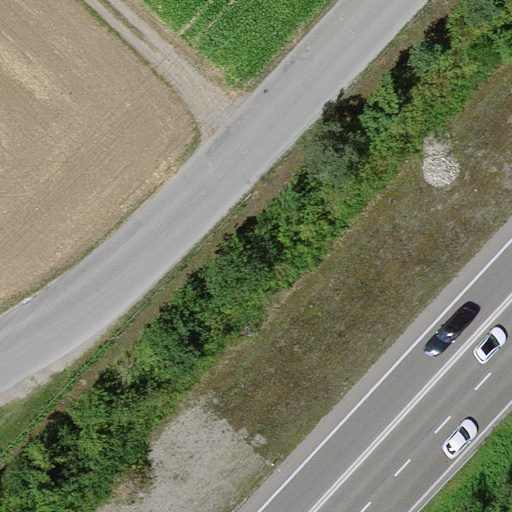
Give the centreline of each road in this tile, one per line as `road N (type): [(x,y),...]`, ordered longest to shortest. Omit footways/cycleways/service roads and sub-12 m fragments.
road 1 (unclassified): [(0,361),(129,267),(381,0)]
road 2 (trunk): [(511,296),(312,511)]
